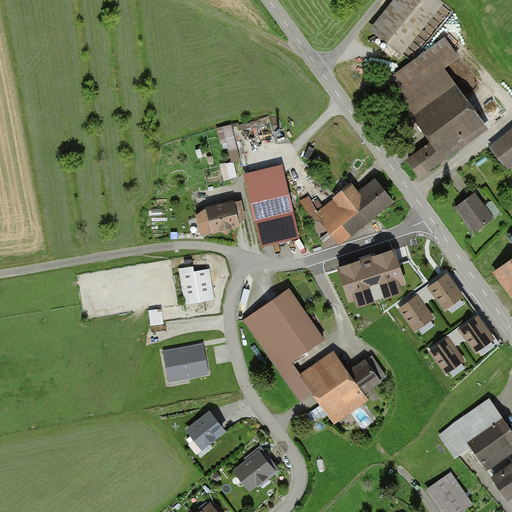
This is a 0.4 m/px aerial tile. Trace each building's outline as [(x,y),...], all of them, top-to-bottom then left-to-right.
[(451,9),(440,0),(396,0),(371,31),(408,61),(451,9)] [(461,59),(447,39),(386,82),(430,143),(408,158),(422,178),(490,129),(447,69),(461,59)] [(217,128),(222,144),(227,143),(233,162),(243,160),(232,124),(217,128)] [(508,168),(511,165),(511,130),(491,147),(508,168)] [(285,167),(243,175),(257,246),(299,237),(285,167)] [(377,181),(359,196),(374,215),(392,200),(377,181)] [(343,240),(374,215),(359,196),(351,186),(326,206),(318,196),(303,204),(325,245),(343,240)] [(476,194),(457,208),(476,232),(495,218),(476,194)] [(235,203),(205,209),(210,234),(240,227),(235,203)] [(404,282),(394,250),(339,268),(350,300),(373,292),(375,299),(384,297),(381,290),(404,282)] [(511,258),(495,271),(511,294),(511,258)] [(193,267),(179,270),(185,305),(215,300),(210,270),(194,272),(193,267)] [(463,296),(447,275),(431,287),(447,308),(463,296)] [(324,339),(289,289),(257,311),(292,361),(324,339)] [(433,296),(428,289),(420,295),(425,302),(433,296)] [(433,318),(417,296),(401,308),(417,329),(433,318)] [(150,310),(152,325),(165,323),(163,308),(150,310)] [(493,339),(477,318),(461,329),(477,351),(493,339)] [(464,339),(459,332),(451,338),(456,345),(464,339)] [(463,360),(447,339),(432,350),(448,372),(463,360)] [(204,344),(162,351),(168,383),(210,376),(204,344)] [(348,374),(338,360),(303,384),(308,393),(313,390),(331,414),(385,376),(372,356),(348,374)] [(511,451),(511,427),(491,399),(441,435),(457,456),(473,444),(490,468),(511,451)] [(184,431),(200,453),(227,433),(211,411),(184,431)] [(261,449),(233,471),(248,491),(277,470),(261,449)] [(511,465),(494,477),(510,500),(511,498),(511,465)] [(452,473),(428,490),(443,511),(459,511),(473,503),(452,473)]
